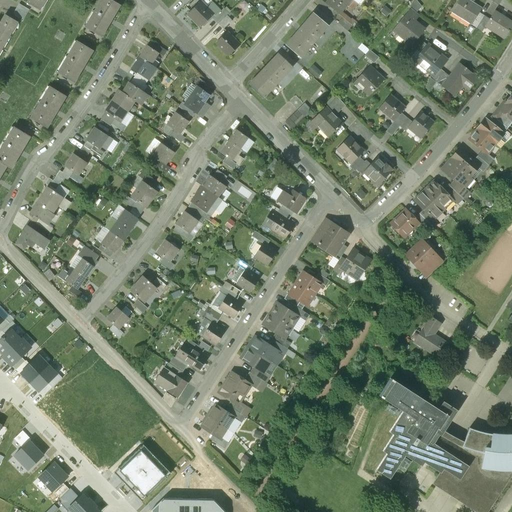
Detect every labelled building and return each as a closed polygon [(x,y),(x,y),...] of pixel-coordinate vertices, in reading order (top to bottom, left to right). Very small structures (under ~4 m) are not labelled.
[(30,0),(28,3),(40,10),(45,0),(30,0)] [(110,0),(101,0),(85,28),(101,37),(120,5),(110,0)] [(210,0),(201,0),(187,14),(200,28),(211,17),(213,15),(215,17),(221,11),(210,0)] [(329,0),(326,4),(339,14),(350,0),(329,0)] [(481,8),(468,0),(459,0),(451,12),(461,18),(462,16),(472,23),(479,13),(481,8)] [(19,4),(13,14),(23,19),(28,10),(19,4)] [(213,15),(211,17),(218,24),(227,15),(228,14),(223,9),(221,11),(215,17),(213,15)] [(410,10),(395,28),(399,31),(397,34),(405,41),(404,42),(410,47),(424,30),(414,22),(419,17),(410,10)] [(511,25),(511,22),(495,12),(490,19),(489,19),(486,25),(494,30),(493,31),(504,38),(511,25)] [(479,13),(472,23),(471,25),(476,28),(484,16),(479,13)] [(313,14),(286,46),(301,58),(328,26),(313,14)] [(227,15),(218,24),(223,29),(232,21),(227,15)] [(16,23),(4,16),(0,23),(0,49),(16,23)] [(352,25),(343,18),(338,24),(347,31),(352,25)] [(240,45),(227,32),(216,43),(228,56),(240,45)] [(77,42),(58,73),(74,83),(93,51),(77,42)] [(167,52),(156,45),(153,50),(158,54),(163,57),(167,52)] [(438,56),(426,46),(413,63),(419,68),(420,66),(432,76),(433,76),(438,69),(446,60),(439,55),(438,56)] [(153,50),(147,47),(145,51),(144,51),(140,57),(140,58),(151,65),(158,54),(153,50)] [(378,57),(369,50),(364,56),(373,63),(378,57)] [(278,55),(250,85),(264,98),(292,68),(278,55)] [(151,65),(140,58),(137,62),(132,69),(138,74),(148,80),(149,81),(157,69),(151,65)] [(461,64),(449,78),(449,77),(442,86),(453,95),(462,85),(468,90),(477,79),(471,74),(471,73),(461,64)] [(369,66),(356,80),(364,87),(363,89),(368,95),(372,91),(372,92),(383,81),(377,75),(378,74),(369,66)] [(438,69),(433,76),(432,76),(431,78),(436,82),(443,73),(438,69)] [(148,80),(138,74),(131,84),(143,91),(146,86),(145,85),(148,80)] [(209,88),(198,79),(193,85),(197,88),(197,87),(205,93),(209,88)] [(131,84),(129,83),(123,93),(122,93),(134,101),(140,105),(148,95),(143,91),(131,84)] [(184,104),(184,105),(195,113),(201,117),(209,107),(204,103),(209,96),(205,93),(197,87),(197,88),(184,104)] [(49,88),(31,119),(47,128),(65,98),(49,88)] [(123,93),(119,90),(112,101),(127,111),(134,101),(122,93),(123,93)] [(405,108),(390,95),(379,109),(394,121),(401,113),(405,108)] [(511,95),(500,110),(511,119),(511,118),(511,117),(511,95)] [(337,97),(327,105),(334,113),(344,104),(337,97)] [(127,111),(112,101),(105,112),(115,119),(120,122),(127,111)] [(195,113),(184,105),(184,104),(182,103),(179,107),(192,117),(195,113)] [(326,108),(313,121),(328,137),(341,125),(326,108)] [(297,110),(285,122),(292,130),(305,118),(297,110)] [(511,119),(500,110),(494,118),(507,129),(511,122),(511,118),(511,119)] [(426,117),(420,112),(412,122),(407,127),(408,128),(410,125),(417,131),(415,134),(421,138),(433,123),(432,123),(432,124),(425,118),(426,117)] [(394,121),(393,122),(399,127),(400,126),(407,118),(401,113),(394,121)] [(187,122),(176,114),(167,126),(173,130),(179,134),(187,122)] [(407,118),(400,126),(406,131),(408,128),(407,127),(412,122),(407,117),(407,118)] [(507,129),(494,118),(490,122),(504,133),(508,129),(507,129)] [(120,122),(115,119),(111,124),(121,131),(125,126),(120,122)] [(490,122),(486,119),(477,130),(495,144),(504,133),(490,122)] [(0,177),(7,166),(11,169),(30,137),(14,128),(0,151),(0,177)] [(113,140),(96,129),(88,141),(99,149),(101,147),(106,150),(113,140)] [(179,134),(173,130),(170,135),(180,142),(183,138),(179,134)] [(237,130),(235,134),(234,133),(229,142),(240,149),(248,138),(237,130)] [(495,144),(477,130),(469,140),(482,150),(487,154),(495,144)] [(364,151),(350,137),(342,145),(342,144),(336,149),(351,164),(358,157),(364,151)] [(99,149),(88,141),(84,147),(100,158),(104,152),(99,149)] [(240,149),(229,142),(226,146),(226,145),(221,153),(226,157),(231,161),(240,149)] [(173,153),(161,144),(152,157),(159,162),(164,165),(173,153)] [(473,161),(460,150),(451,160),(469,176),(477,167),(478,166),(473,161)] [(487,154),(482,150),(477,156),(489,166),(494,160),(487,154)] [(86,163),(74,155),(66,167),(73,172),(77,175),(86,163)] [(489,166),(477,156),(473,161),(478,166),(477,167),(483,173),(489,166)] [(231,161),(226,157),(223,162),(233,169),(236,164),(231,161)] [(358,157),(351,164),(352,165),(350,166),(355,171),(363,163),(358,157)] [(391,170),(378,157),(364,171),(377,184),(391,170)] [(279,163),(274,159),(267,169),(272,172),(279,163)] [(469,176),(451,160),(443,170),(443,173),(453,182),(454,181),(462,187),(463,186),(471,177),(469,176)] [(164,165),(159,162),(156,166),(166,173),(169,168),(164,165)] [(227,176),(217,169),(211,177),(223,185),(228,189),(232,183),(225,178),(227,176)] [(152,178),(142,171),(139,176),(148,183),(152,178)] [(77,175),(73,172),(69,177),(79,184),(83,179),(77,175)] [(211,177),(210,176),(202,186),(216,196),(223,185),(211,177)] [(59,186),(49,179),(46,184),(56,191),(59,186)] [(434,180),(424,190),(443,210),(453,201),(454,200),(449,196),(434,180)] [(462,187),(454,181),(453,182),(449,186),(454,190),(463,199),(469,192),(463,186),(462,187)] [(156,192),(142,182),(137,189),(151,199),(156,192)] [(202,186),(191,201),(193,203),(210,215),(214,210),(208,206),(211,202),(216,206),(220,199),(216,196),(202,186)] [(70,203),(48,188),(43,196),(57,205),(65,211),(70,203)] [(151,199),(137,189),(131,198),(136,201),(145,208),(151,199)] [(443,210),(424,190),(414,200),(424,209),(434,220),(435,219),(443,210)] [(463,199),(454,190),(449,196),(454,200),(453,201),(457,205),(463,199)] [(294,191),(284,206),(293,212),(296,213),(306,198),(294,191)] [(134,203),(124,195),(121,200),(132,208),(129,212),(138,218),(145,208),(136,201),(134,203)] [(57,205),(43,196),(38,204),(52,213),(57,205)] [(210,215),(193,203),(189,208),(207,220),(210,215)] [(52,213),(38,204),(31,213),(48,224),(54,215),(52,213)] [(284,206),(283,205),(279,210),(290,217),(293,212),(284,206)] [(434,220),(424,209),(419,214),(430,225),(432,226),(437,221),(435,219),(434,220)] [(290,217),(279,210),(276,215),(287,222),(290,217)] [(415,218),(406,210),(391,224),(404,237),(418,223),(419,223),(415,218)] [(127,218),(117,211),(114,216),(119,220),(124,223),(127,218)] [(276,215),(271,211),(263,223),(286,238),(293,226),(287,222),(276,215)] [(196,219),(185,212),(177,224),(184,229),(188,232),(196,219)] [(430,225),(419,214),(415,218),(419,223),(418,223),(425,230),(430,225)] [(124,223),(119,220),(111,232),(122,240),(131,228),(124,223)] [(349,234),(331,223),(326,232),(320,228),(312,242),(318,246),(319,244),(335,254),(333,256),(334,257),(342,244),(349,234)] [(49,233),(39,226),(35,232),(39,234),(45,238),(49,233)] [(28,227),(20,239),(31,247),(39,234),(35,232),(28,227)] [(188,232),(184,229),(180,233),(190,240),(193,236),(188,232)] [(269,240),(255,231),(252,236),(263,243),(266,245),(269,240)] [(111,232),(102,244),(106,247),(114,252),(122,240),(111,232)] [(97,240),(93,245),(103,252),(106,247),(102,244),(97,240)] [(177,248),(166,241),(158,253),(165,258),(169,260),(177,248)] [(422,241),(415,248),(411,249),(410,253),(408,255),(409,260),(413,261),(417,266),(418,270),(423,272),(426,269),(438,258),(437,257),(435,259),(430,254),(432,252),(422,241)] [(263,243),(254,256),(268,264),(276,251),(266,245),(263,243)] [(342,244),(334,257),(339,260),(341,257),(347,247),(342,244)] [(370,261),(353,250),(346,261),(341,269),(358,280),(370,261)] [(90,257),(81,251),(77,255),(82,259),(87,262),(90,257)] [(339,260),(333,269),(339,273),(341,269),(346,261),(341,257),(339,260)] [(169,260),(165,258),(161,263),(170,269),(174,264),(169,260)] [(438,258),(426,269),(430,274),(442,262),(438,258)] [(82,259),(74,270),(85,278),(88,273),(88,274),(94,267),(87,262),(82,259)] [(252,268),(242,261),(238,266),(245,270),(249,272),(252,268)] [(74,270),(72,269),(68,275),(70,276),(66,282),(72,286),(77,289),(80,285),(85,278),(74,270)] [(249,272),(245,270),(237,283),(251,292),(259,279),(249,272)] [(315,279),(304,271),(296,283),(314,295),(321,283),(322,283),(315,279)] [(329,281),(319,274),(315,279),(322,283),(321,283),(326,286),(329,281)] [(140,280),(137,284),(149,295),(156,287),(144,276),(140,280)] [(166,285),(157,277),(153,282),(162,290),(166,285)] [(314,295),(296,283),(289,295),(288,295),(300,302),(303,302),(308,304),(314,295)] [(149,295),(137,284),(131,290),(144,302),(149,295)] [(77,289),(72,286),(68,291),(78,298),(81,293),(77,289)] [(238,297),(223,287),(220,292),(226,296),(235,302),(238,297)] [(300,302),(288,295),(289,295),(287,294),(284,299),(294,306),(296,307),(300,302)] [(235,302),(226,296),(218,307),(234,318),(242,306),(235,302)] [(147,307),(138,300),(134,304),(143,312),(147,307)] [(291,311),(278,302),(270,314),(291,328),(299,317),(299,316),(291,311)] [(296,307),(294,306),(291,311),(299,316),(299,317),(306,321),(309,315),(296,307)] [(117,308),(107,319),(114,324),(118,328),(128,317),(117,308)] [(218,320),(205,312),(202,317),(211,323),(215,325),(218,320)] [(291,328),(270,314),(262,326),(275,334),(284,339),(291,328)] [(430,315),(413,341),(437,357),(447,343),(434,334),(441,323),(430,315)] [(215,325),(211,323),(203,335),(216,344),(225,331),(215,325)] [(118,328),(114,324),(109,329),(118,337),(123,332),(118,328)] [(0,351),(3,355),(20,340),(11,330),(0,340),(0,351)] [(284,339),(275,334),(272,339),(287,349),(291,343),(284,339)] [(269,344),(257,336),(254,337),(248,347),(271,362),(278,353),(278,352),(270,347),(269,344)] [(21,338),(20,340),(3,355),(2,356),(11,366),(30,348),(21,338)] [(287,349),(272,339),(269,344),(270,347),(278,352),(278,353),(283,356),(287,349)] [(203,349),(189,340),(186,345),(200,354),(203,349)] [(186,345),(183,343),(179,350),(187,356),(184,361),(199,370),(207,358),(200,354),(186,345)] [(271,362),(248,347),(241,357),(242,360),(254,368),(256,367),(265,373),(265,372),(271,362)] [(48,366),(39,356),(20,374),(25,380),(26,378),(30,382),(48,366)] [(186,365),(173,357),(169,363),(182,372),(186,365)] [(169,363),(168,363),(165,368),(179,377),(182,372),(169,363)] [(48,366),(30,382),(39,392),(57,375),(48,366)] [(265,373),(256,367),(254,368),(250,372),(262,380),(265,382),(270,375),(265,372),(265,373)] [(165,368),(164,368),(154,383),(178,398),(188,383),(179,377),(165,368)] [(244,380),(231,372),(219,392),(231,400),(238,405),(238,404),(250,385),(251,385),(244,380)] [(250,372),(249,372),(244,380),(251,385),(250,385),(256,389),(262,380),(250,372)] [(453,436),(452,435),(444,431),(457,411),(443,401),(438,409),(389,377),(378,395),(402,411),(389,432),(393,435),(382,451),(386,454),(376,470),(390,479),(405,455),(421,466),(424,462),(439,472),(436,477),(437,478),(435,481),(477,508),(473,511),(487,511),(511,475),(453,436)] [(175,399),(165,392),(161,398),(170,407),(175,399)] [(238,405),(231,400),(227,405),(230,407),(240,413),(244,408),(238,404),(238,405)] [(227,412),(215,405),(208,416),(227,429),(235,418),(227,412)] [(240,413),(230,407),(227,412),(235,418),(241,423),(245,417),(240,413)] [(227,429),(208,416),(201,426),(213,434),(221,439),(222,438),(227,429)] [(511,434),(508,435),(493,434),(485,433),(478,431),(469,428),(463,442),(459,439),(453,436),(511,475),(511,474),(511,434)] [(14,439),(22,447),(29,441),(31,439),(22,431),(14,439)] [(221,439),(213,434),(210,439),(225,449),(229,443),(222,438),(221,439)] [(110,468),(114,473),(143,445),(139,440),(110,468)] [(43,456),(29,441),(22,447),(14,455),(28,470),(43,456)] [(143,445),(114,473),(142,501),(171,474),(143,445)] [(67,477),(53,463),(39,477),(53,491),(67,477)] [(59,498),(69,489),(64,484),(55,493),(59,498)] [(67,511),(69,509),(69,508),(80,498),(70,488),(69,489),(59,498),(57,501),(67,511)] [(69,509),(72,511),(98,511),(94,507),(95,506),(89,500),(88,500),(83,495),(80,498),(69,508),(69,509)] [(164,499),(152,511),(223,511),(213,500),(164,499)]
